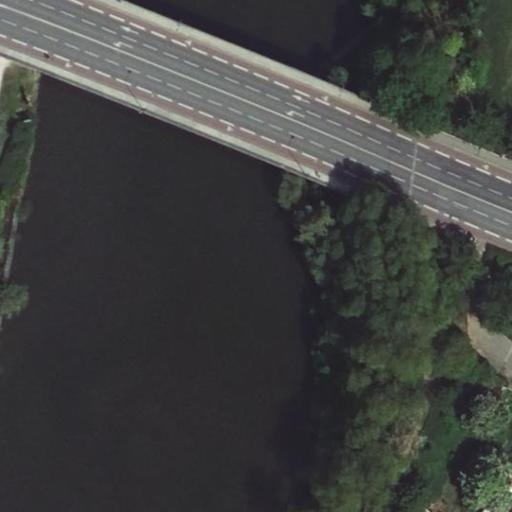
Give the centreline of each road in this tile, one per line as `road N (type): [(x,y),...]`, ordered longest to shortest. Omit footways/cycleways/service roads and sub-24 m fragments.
road 1 (primary): [(0,26),(511,231)]
road 2 (primary): [(511,197),(16,0)]
